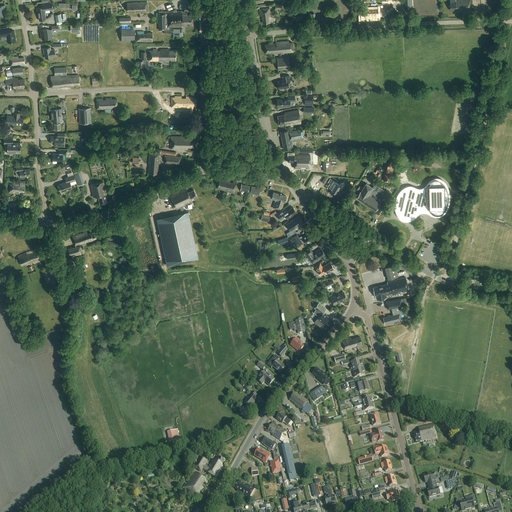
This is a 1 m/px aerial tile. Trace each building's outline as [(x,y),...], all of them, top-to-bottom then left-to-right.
[(465,12),(471,11),(470,0),(458,0),(456,1),(455,0),(450,0),(451,11),(456,11),(456,12),(462,12),(462,10),(465,10),(465,12)] [(140,13),(140,12),(143,12),(143,13),(148,12),(148,5),(147,5),(147,1),(127,3),(128,11),(130,11),(130,13),(140,13)] [(38,11),(39,20),(46,19),(45,10),(53,9),(52,3),(41,5),(42,7),(37,8),(37,11),(38,11)] [(262,24),(272,23),(272,18),(270,18),(269,9),(258,10),(259,16),(261,16),(262,24)] [(366,22),(378,21),(378,9),(366,9),(365,11),(361,11),(361,20),(366,19),(366,22)] [(170,29),(170,27),(182,27),(182,26),(188,26),(188,25),(193,25),(193,15),(187,15),(187,11),(167,11),(167,13),(158,13),(159,30),(164,30),(164,33),(173,33),(173,29),(170,29)] [(8,28),(0,29),(0,34),(1,35),(2,40),(7,39),(7,43),(16,41),(14,31),(8,32),(8,28)] [(42,40),(48,39),(47,29),(40,30),(42,40)] [(121,30),(121,42),(135,42),(134,29),(121,30)] [(152,41),(152,32),(146,32),(146,33),(144,33),(144,31),(136,31),(136,41),(152,41)] [(272,55),(293,52),(292,42),(288,43),(288,41),(268,43),(268,44),(264,45),(265,54),(271,53),(272,55)] [(50,47),(43,48),(44,55),(45,55),(45,58),(52,57),(52,56),(55,55),(54,50),(51,50),(50,47)] [(176,61),(176,51),(169,51),(169,49),(161,49),(161,51),(157,51),(157,49),(153,50),(153,51),(148,51),(149,61),(176,61)] [(11,66),(24,64),(24,58),(19,58),(18,57),(10,58),(11,66)] [(277,58),(278,71),(290,70),(288,57),(277,58)] [(54,68),(55,76),(51,76),(51,88),(54,88),(54,87),(57,87),(57,88),(62,88),(62,87),(68,86),(68,87),(72,87),(72,86),(80,85),(79,75),(67,75),(66,67),(54,68)] [(299,71),(300,78),(311,76),(310,69),(299,71)] [(288,84),(290,83),(289,75),(281,76),(282,80),(277,81),(278,90),(288,88),(288,84)] [(0,80),(5,80),(6,85),(13,84),(13,88),(24,87),(23,79),(16,80),(16,78),(13,79),(12,76),(0,77),(0,80)] [(290,101),(294,101),(294,96),(287,97),(287,99),(277,100),(277,107),(282,107),(283,108),(290,107),(290,101)] [(182,108),(190,108),(190,114),(192,114),(193,108),(196,109),(196,99),(193,99),(193,98),(186,97),(186,98),(181,98),(181,97),(175,97),(175,98),(172,98),(171,107),(177,108),(178,107),(182,107),(182,108)] [(304,97),(305,106),(313,105),(312,97),(304,97)] [(112,111),(119,111),(119,106),(117,106),(117,99),(111,99),(111,98),(106,98),(106,100),(103,100),(103,98),(96,99),(96,109),(112,110),(112,111)] [(61,115),(61,111),(62,111),(62,109),(65,109),(65,101),(61,101),(61,109),(54,109),(54,107),(50,107),(49,109),(49,113),(51,113),(51,116),(61,115)] [(78,109),(79,124),(91,123),(91,108),(78,109)] [(285,126),(301,123),(298,110),(284,112),(282,115),(277,116),(279,125),(285,124),(285,126)] [(22,125),(23,118),(19,117),(19,113),(14,113),(13,116),(8,116),(8,121),(14,121),(14,124),(22,125)] [(283,150),(292,148),(293,148),(291,140),(303,138),(301,130),(288,131),(280,132),(283,145),(283,150)] [(57,136),(50,136),(50,143),(54,143),(54,146),(64,146),(64,137),(64,134),(57,134),(57,136)] [(194,147),(194,137),(171,137),(171,149),(188,149),(188,147),(194,147)] [(20,154),(20,147),(20,143),(12,143),(12,139),(4,139),(4,144),(7,144),(7,149),(8,149),(8,154),(16,154),(16,153),(20,154)] [(62,155),(65,155),(65,151),(59,151),(59,153),(52,153),(52,161),(62,161),(62,155)] [(293,168),(296,168),(309,169),(309,154),(294,154),(293,152),(287,152),(287,162),(293,162),(293,168)] [(158,174),(159,168),(159,164),(160,164),(161,155),(150,153),(148,173),(158,174)] [(181,158),(164,156),(164,163),(164,164),(180,165),(181,158)] [(331,162),(323,162),(323,171),(333,172),(333,165),(331,165),(331,162)] [(16,167),(14,167),(14,168),(15,172),(19,171),(20,177),(30,176),(29,169),(23,170),(23,166),(16,167)] [(75,175),(76,181),(78,186),(84,184),(80,172),(74,173),(75,175)] [(71,182),(76,181),(75,175),(66,178),(67,181),(58,184),(61,193),(73,189),(71,182)] [(234,193),(237,184),(237,181),(234,180),(233,182),(230,181),(231,179),(226,178),(225,180),(220,179),(217,189),(234,193)] [(406,189),(403,190),(401,192),(399,195),(399,196),(398,197),(397,200),(396,204),(396,206),(396,207),(397,211),(398,213),(399,216),(400,217),(401,218),(403,219),(405,220),(407,220),(409,220),(411,219),(413,218),(415,216),(417,213),(418,211),(419,208),(427,207),(428,209),(429,211),(431,214),(433,216),(435,216),(437,217),(439,217),(441,216),(443,215),(445,213),(447,210),(448,209),(449,205),(450,203),(450,198),(450,196),(449,191),(448,187),(447,185),(445,183),(443,181),(441,179),(439,178),(436,178),(434,179),(431,180),(430,181),(429,182),(427,185),(426,187),(426,191),(417,191),(416,190),(414,189),(412,188),(411,188),(409,188),(408,188),(406,189)] [(335,194),(341,186),(336,183),(335,183),(331,181),(329,184),(330,185),(328,188),(331,190),(330,191),(335,194)] [(100,204),(107,202),(106,195),(107,195),(104,182),(90,185),(93,198),(98,197),(100,204)] [(24,192),(25,183),(10,183),(9,193),(14,193),(14,192),(17,192),(17,194),(20,194),(20,192),(24,192)] [(378,214),(386,202),(391,194),(385,190),(385,191),(374,184),(372,187),(365,183),(361,189),(357,195),(355,198),(374,210),(373,211),(378,214)] [(250,186),(241,184),(240,191),(248,193),(250,186)] [(252,185),(250,194),(258,196),(260,187),(252,185)] [(192,201),(198,198),(194,190),(188,192),(186,188),(170,195),(176,209),(193,202),(192,201)] [(273,192),(273,193),(272,199),(275,200),(273,208),(278,210),(282,208),(286,196),(273,192)] [(16,203),(7,203),(7,212),(16,212),(16,203)] [(285,208),(276,214),(279,219),(284,215),(287,219),(297,213),(293,207),(287,211),(285,208)] [(188,212),(160,218),(169,258),(165,258),(167,266),(198,259),(188,212)] [(291,231),(304,223),(299,216),(287,224),(291,231)] [(86,242),(96,239),(95,234),(92,234),(91,232),(88,233),(87,232),(82,233),(83,234),(81,235),(81,234),(71,237),(72,240),(74,239),(75,242),(73,243),(74,247),(67,249),(69,255),(75,254),(75,256),(81,254),(79,247),(76,248),(76,246),(86,243),(86,242)] [(297,235),(291,239),(296,246),(301,243),(301,244),(305,242),(306,243),(313,239),(309,233),(302,238),(302,237),(301,236),(299,238),(297,235)] [(109,244),(117,248),(119,244),(111,239),(109,244)] [(312,248),(305,252),(308,257),(309,256),(314,264),(315,263),(321,259),(322,259),(326,257),(321,249),(320,250),(319,249),(314,252),(312,248)] [(29,265),(43,261),(42,257),(39,258),(38,255),(41,254),(39,249),(27,253),(18,256),(21,266),(29,263),(29,265)] [(327,274),(334,269),(330,262),(322,266),(320,263),(314,267),(320,275),(325,271),(327,274)] [(395,265),(384,268),(388,280),(398,277),(395,265)] [(412,275),(413,273),(400,265),(399,267),(412,275)] [(50,272),(53,283),(59,281),(56,271),(50,272)] [(406,278),(394,280),(387,282),(388,284),(373,287),(376,298),(377,297),(377,300),(392,296),(391,295),(409,290),(406,278)] [(327,289),(331,287),(331,285),(334,283),(332,280),(327,282),(327,281),(323,283),(325,287),(327,289)] [(345,299),(346,298),(344,293),(342,294),(341,292),(330,297),(334,305),(339,303),(339,302),(342,301),(342,302),(345,300),(345,299)] [(391,308),(392,312),(402,310),(401,307),(407,305),(406,298),(401,299),(400,298),(386,301),(387,309),(391,308)] [(323,324),(329,318),(323,312),(325,310),(318,303),(315,307),(315,308),(314,310),(315,310),(313,312),(319,317),(317,319),(314,322),(320,327),(323,324)] [(402,310),(392,312),(393,315),(383,318),(384,325),(401,321),(400,314),(403,313),(402,310)] [(293,325),(294,331),(297,331),(298,333),(303,332),(303,330),(301,318),(298,318),(299,320),(295,321),(296,325),(293,325)] [(356,348),(363,346),(360,337),(351,340),(350,338),(342,341),(344,350),(356,346),(356,348)] [(299,353),(305,347),(300,343),(301,341),(297,338),(292,344),(291,343),(290,344),(291,345),(299,353)] [(277,353),(284,358),(289,350),(283,346),(282,348),(277,345),(274,348),(279,351),(277,353)] [(334,358),(336,363),(346,361),(344,355),(334,358)] [(276,356),(268,365),(272,369),(273,367),(280,374),(285,368),(278,361),(280,359),(276,356)] [(351,363),(353,370),(363,368),(361,361),(351,363)] [(257,366),(263,370),(266,367),(265,366),(266,365),(261,362),(260,362),(257,366)] [(363,368),(353,370),(355,378),(365,376),(363,368)] [(324,385),(330,378),(326,375),(321,371),(320,372),(317,369),(313,374),(321,381),(320,382),(324,385)] [(262,385),(265,382),(269,386),(275,380),(265,371),(259,377),(260,378),(257,381),(262,385)] [(355,382),(350,384),(351,389),(358,387),(360,393),(362,392),(369,391),(367,382),(356,385),(355,382)] [(309,394),(314,401),(326,393),(321,386),(309,394)] [(250,409),(258,400),(255,398),(257,396),(252,392),(250,394),(252,395),(244,404),(250,409)] [(295,404),(308,415),(313,409),(312,406),(308,404),(309,402),(304,398),(301,396),(300,397),(295,394),(290,400),(295,404)] [(353,403),(359,401),(359,403),(354,404),(355,408),(364,405),(373,403),(371,398),(359,401),(358,398),(352,400),(353,403)] [(374,409),(373,403),(364,405),(365,411),(356,413),(357,416),(363,415),(363,412),(374,409)] [(288,426),(291,421),(281,413),(277,419),(282,423),(284,421),(286,423),(285,424),(288,426)] [(373,426),(380,424),(377,413),(373,414),(374,418),(371,418),(373,426)] [(273,436),(279,440),(280,439),(284,442),(285,446),(282,447),(288,475),(289,475),(290,481),(297,479),(296,474),(291,453),(286,432),(273,424),(268,431),(274,435),(273,436)] [(420,442),(437,438),(433,425),(418,429),(420,433),(414,435),(416,442),(420,441),(420,442)] [(167,433),(169,442),(179,440),(177,431),(167,433)] [(375,434),(370,435),(373,443),(377,442),(377,443),(384,441),(381,431),(375,433),(375,434)] [(272,450),(275,444),(266,438),(262,443),(265,445),(265,446),(272,450)] [(376,455),(381,454),(382,457),(388,456),(386,447),(379,448),(379,446),(374,448),(376,455)] [(265,464),(270,455),(264,451),(263,452),(258,449),(255,456),(264,461),(263,462),(265,464)] [(274,461),(269,462),(272,474),(281,472),(278,457),(273,454),(274,461)] [(371,456),(358,459),(360,466),(373,463),(371,456)] [(185,485),(183,489),(186,491),(186,490),(198,498),(203,489),(201,488),(204,484),(206,485),(211,476),(216,478),(223,466),(222,465),(224,461),(216,457),(215,460),(213,459),(208,468),(205,467),(208,462),(200,457),(193,469),(201,474),(203,470),(206,471),(205,472),(209,474),(205,481),(195,474),(187,486),(185,485)] [(386,472),(392,470),(390,461),(381,463),(382,469),(385,468),(386,472)] [(427,482),(428,486),(436,484),(435,480),(436,480),(434,473),(423,476),(425,483),(427,482)] [(390,486),(396,485),(394,476),(385,478),(387,484),(389,483),(390,486)] [(457,479),(449,481),(451,489),(454,488),(457,479)] [(250,499),(255,489),(249,485),(248,487),(239,482),(236,488),(238,490),(237,492),(250,499)] [(436,484),(428,486),(429,490),(427,490),(429,498),(440,495),(438,488),(437,488),(436,484)] [(296,490),(287,492),(286,493),(288,498),(288,500),(292,499),(292,496),(297,495),(296,490)] [(398,491),(386,494),(388,500),(392,499),(392,500),(399,498),(398,491)] [(469,500),(466,501),(468,510),(475,509),(473,502),(476,501),(474,495),(468,497),(469,500)] [(356,510),(354,498),(345,500),(347,508),(350,507),(351,511),(356,510)] [(462,511),(468,510),(466,501),(461,502),(461,500),(457,499),(454,509),(458,510),(458,509),(461,508),(461,511),(462,511)] [(495,508),(491,509),(491,511),(498,511),(502,511),(499,500),(495,501),(496,504),(494,504),(495,508)] [(312,504),(308,505),(309,511),(316,509),(315,501),(312,502),(312,504)] [(300,502),(293,504),(294,508),(293,508),(294,511),(301,511),(301,507),(300,502)] [(304,506),(301,507),(301,511),(303,511),(309,511),(308,505),(307,502),(303,503),(304,506)]
